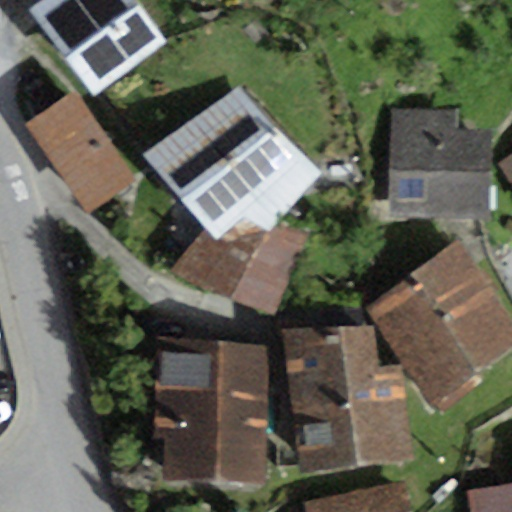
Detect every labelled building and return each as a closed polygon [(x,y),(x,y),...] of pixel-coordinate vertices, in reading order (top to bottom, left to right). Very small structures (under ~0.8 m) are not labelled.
[(125,0),(48,0),(27,15),(85,97),(158,46),(125,0)] [(230,93),(133,169),(194,240),(169,277),(262,322),(294,237),(267,225),(308,181),(230,93)] [(77,97),(29,129),(84,210),(132,178),(77,97)] [(450,117),(383,114),(377,224),(475,229),(480,146),(448,145),(450,117)] [(444,251),(358,310),(423,404),(509,345),(444,251)] [(352,340),(276,344),(283,478),(398,473),(394,374),(354,376),(352,340)] [(254,357),(151,355),(148,485),(252,487),(254,357)] [(397,511),(392,491),(300,511),(397,511)] [(511,511),(511,492),(456,499),(457,511),(511,511)]
